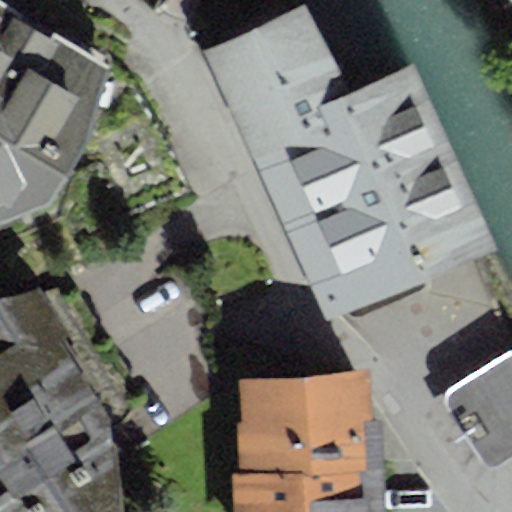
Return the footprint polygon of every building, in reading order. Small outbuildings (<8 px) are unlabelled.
[(0,1),(0,220),(51,200),(88,139),(107,63),(0,1)] [(305,3),(202,51),(255,163),(330,129),(318,104),(346,91),(305,3)] [(491,248),(412,65),(346,91),(318,104),(330,129),(255,163),(325,320),(491,248)] [(0,511),(120,511),(113,440),(133,413),(54,288),(42,292),(38,286),(0,301),(0,511)] [(511,348),(508,350),(446,389),(442,393),(441,398),(441,404),(444,409),(478,462),(482,465),(487,467),(493,467),(499,466),(511,457),(511,348)] [(367,370),(238,379),(240,420),(236,420),(239,472),(381,463),(378,420),(370,420),(367,370)] [(384,511),(381,463),(239,472),(230,473),(232,511),(384,511)]
